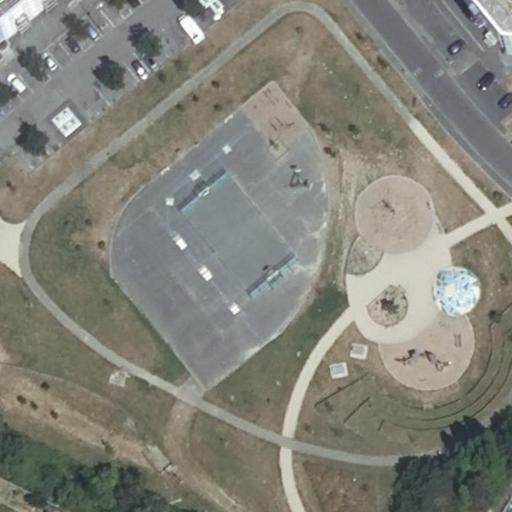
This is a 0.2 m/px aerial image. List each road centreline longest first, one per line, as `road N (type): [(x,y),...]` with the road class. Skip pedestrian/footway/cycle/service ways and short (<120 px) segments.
road 1 (residential): [(511,161),(371,0)]
road 2 (residential): [(165,0),(0,130)]
